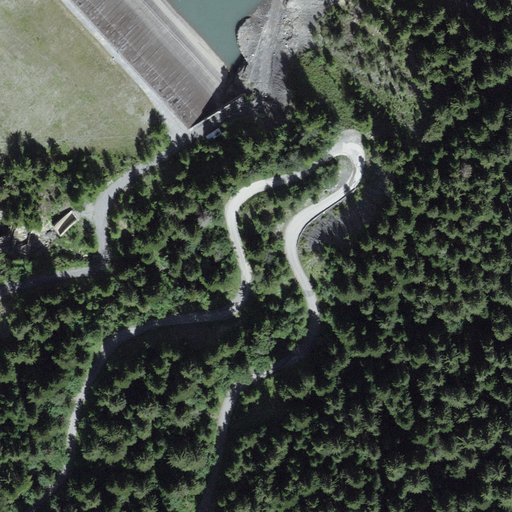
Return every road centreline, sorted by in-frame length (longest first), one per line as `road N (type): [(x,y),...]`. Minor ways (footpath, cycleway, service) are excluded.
road 1 (residential): [(26,511),(67,466),(78,404),(104,352),(142,328),(231,307),(247,279),(229,219),(234,202),(304,175),(340,147),(356,153),(357,173),(291,231),(314,329),(299,354),(233,395),(201,511)]
road 2 (track): [(64,0),(187,136),(114,191),(97,214),(101,266),(47,278),(0,301)]
